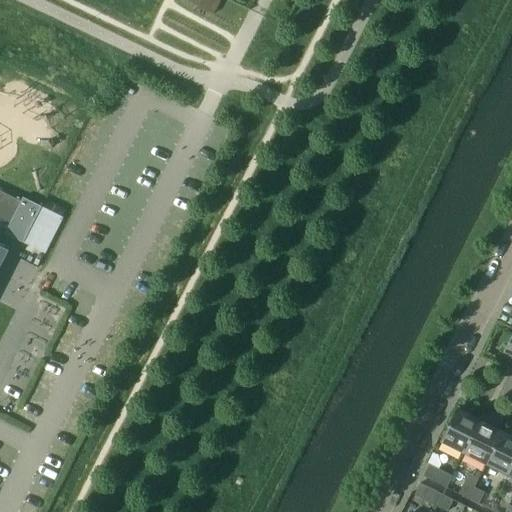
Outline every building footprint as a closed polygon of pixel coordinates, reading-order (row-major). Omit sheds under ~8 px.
[(186,0),(213,13),(219,0),(186,0)] [(4,234),(11,237),(23,243),(41,207),(23,197),(4,234)] [(441,441),(465,454),(481,421),(457,409),(441,441)] [(465,454),(486,464),(503,432),(481,421),(465,454)] [(486,464),(509,476),(511,469),(511,436),(503,432),(486,464)] [(424,476),(447,488),(453,477),(430,465),(424,476)] [(469,499),(475,487),(464,482),(458,494),(469,499)] [(414,495),(438,507),(443,495),(420,483),(414,495)] [(485,492),(475,487),(469,499),(479,504),(485,492)] [(443,495),(438,507),(447,511),(453,500),(443,495)]
